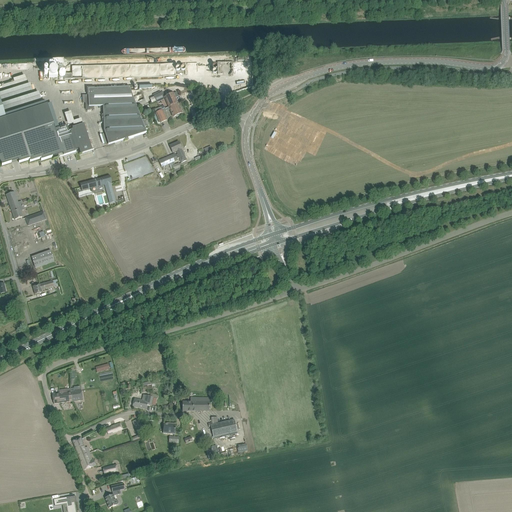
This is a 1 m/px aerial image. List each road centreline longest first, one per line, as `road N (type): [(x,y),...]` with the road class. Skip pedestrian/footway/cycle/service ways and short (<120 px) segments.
road 1 (tertiary): [(402,0),(0,22)]
road 2 (unclassified): [(65,440),(45,369),(293,290)]
road 3 (tertiary): [(248,121),(275,90),(324,69),(379,61),(493,67),(503,60)]
road 4 (unclassified): [(0,177),(119,156),(214,116),(248,121)]
road 5 (secondary): [(511,172),(278,233)]
road 6 (secondary): [(280,241),(511,177)]
road 7 (unclassified): [(511,214),(293,290)]
road 8 (secondary): [(271,235),(130,297)]
road 9 (secondary): [(130,297),(274,243)]
road 10 (unknown): [(104,159),(78,102),(25,68),(0,68)]
road 11 (secondary): [(0,362),(130,297)]
road 12 (residential): [(65,440),(125,413),(182,415)]
